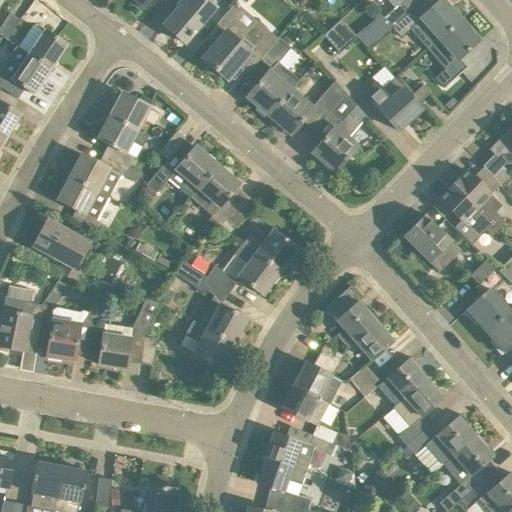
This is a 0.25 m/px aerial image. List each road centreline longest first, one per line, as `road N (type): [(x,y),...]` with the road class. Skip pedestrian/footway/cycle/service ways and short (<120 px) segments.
road 1 (residential): [(353,232),(116,42)]
road 2 (residential): [(511,421),(353,232)]
road 3 (residential): [(231,432),(279,332),(353,232)]
road 4 (residential): [(231,432),(0,388)]
road 5 (residential): [(353,232),(511,75)]
road 6 (residential): [(0,221),(59,114),(116,42)]
